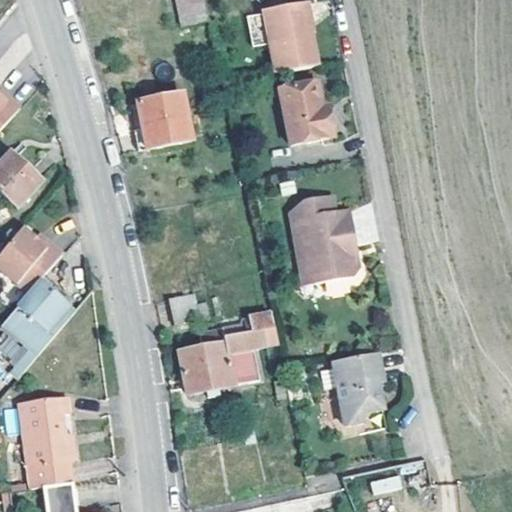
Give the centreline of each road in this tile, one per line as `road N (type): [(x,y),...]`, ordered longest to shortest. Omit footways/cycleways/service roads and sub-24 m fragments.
road 1 (tertiary): [(156,511),(124,286),(46,12)]
road 2 (residential): [(348,0),(436,445)]
